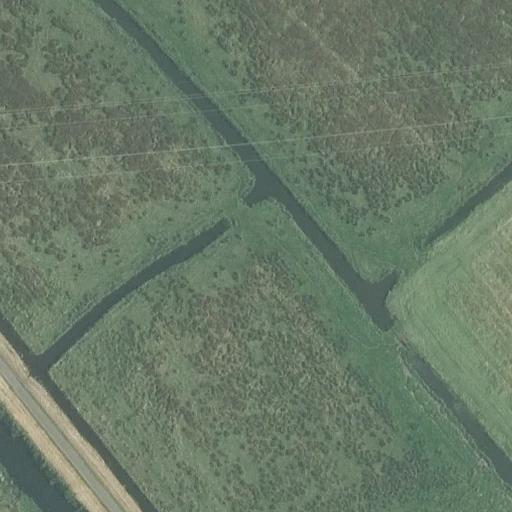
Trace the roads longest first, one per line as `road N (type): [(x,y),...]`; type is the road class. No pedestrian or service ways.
road 1 (track): [(418,328),(395,346),(358,336),(299,268),(225,206)]
road 2 (track): [(511,437),(425,340),(411,301),(412,267),(401,249)]
road 3 (unknown): [(0,351),(127,511)]
